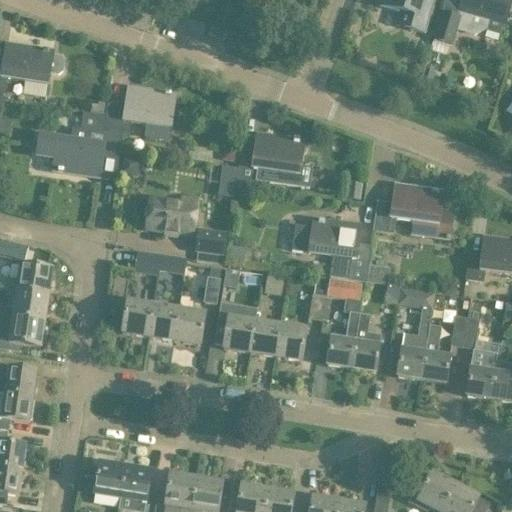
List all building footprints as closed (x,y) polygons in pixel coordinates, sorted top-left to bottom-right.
[(380,0),(378,7),(413,17),(409,31),(423,35),(432,0),(380,0)] [(462,0),(456,21),(440,16),(432,43),(452,49),(457,33),(474,37),(486,32),(489,21),(504,25),(511,0),(462,0)] [(0,105),(2,105),(6,81),(48,87),(49,77),(58,78),(62,74),(64,64),(60,59),(52,58),(53,53),(6,46),(2,66),(0,65),(0,105)] [(125,108),(107,105),(105,118),(103,132),(122,135),(129,136),(130,125),(145,127),(144,140),(168,143),(170,131),(175,97),(128,90),(125,108)] [(105,118),(90,116),(75,113),(70,142),(39,138),(36,159),(54,161),(52,174),(99,181),(115,183),(122,135),(103,132),(105,118)] [(11,124),(0,122),(0,136),(9,138),(11,124)] [(235,189),(254,192),(255,182),(309,189),(312,167),(300,166),(304,143),(256,137),(253,158),(240,157),(235,189)] [(238,154),(226,152),(225,163),(237,165),(238,154)] [(361,187),(347,186),(345,201),(358,203),(361,187)] [(449,243),(453,213),(440,211),(442,194),(394,187),(392,206),(377,203),(373,234),(393,237),(395,221),(411,223),(409,238),(449,243)] [(150,200),(145,232),(192,239),(197,200),(180,198),(180,204),(150,200)] [(367,275),(368,268),(371,249),(358,247),(360,229),(312,222),(311,230),(295,228),(291,253),(350,261),(348,283),(365,286),(366,275),(367,275)] [(195,257),(223,261),(226,238),(198,234),(195,257)] [(511,277),(511,243),(483,240),(481,258),(468,256),(464,282),(483,285),(484,275),(511,277)] [(157,273),(159,259),(137,255),(135,270),(157,273)] [(184,263),(159,259),(157,273),(182,277),(184,263)] [(46,299),(50,273),(18,268),(16,283),(4,281),(2,293),(15,295),(46,299)] [(369,275),(368,285),(386,287),(389,271),(368,268),(367,275),(369,275)] [(216,307),(220,282),(219,282),(220,272),(212,271),(211,281),(207,280),(202,305),(216,307)] [(240,275),(226,273),(224,283),(219,308),(232,310),(236,285),(238,286),(240,275)] [(268,273),(264,296),(281,299),(285,277),(268,273)] [(342,284),(339,301),(359,304),(361,287),(342,284)] [(385,291),(384,307),(395,308),(397,292),(385,291)] [(409,309),(430,312),(433,296),(399,291),(397,307),(398,307),(409,309)] [(15,295),(11,320),(42,325),(46,299),(15,295)] [(321,324),(325,299),(312,297),(308,322),(321,324)] [(151,309),(125,305),(120,336),(146,340),(151,309)] [(146,340),(172,343),(177,313),(151,309),(146,340)] [(511,310),(506,310),(503,323),(511,324),(511,310)] [(202,317),(177,313),(172,343),(198,347),(202,317)] [(462,351),(473,353),(470,370),(469,370),(464,399),(489,403),(496,355),(474,351),(478,323),(476,323),(478,315),(468,313),(466,321),(462,351)] [(325,368),(349,372),(358,317),(349,315),(346,333),(345,342),(330,340),(325,368)] [(369,318),(358,317),(349,372),(373,375),(379,338),(366,336),(369,318)] [(42,325),(11,320),(0,318),(0,351),(20,355),(21,347),(39,350),(42,325)] [(450,349),(462,351),(466,321),(454,319),(450,349)] [(222,352),(248,356),(252,325),(227,321),(222,352)] [(248,356),(273,360),(278,329),(252,325),(248,356)] [(420,383),(428,328),(419,326),(417,340),(402,338),(396,379),(420,383)] [(448,359),(436,357),(441,330),(428,328),(420,383),(444,387),(448,359)] [(278,329),(273,360),(299,364),(304,333),(278,329)] [(489,403),(511,406),(511,367),(506,366),(508,349),(498,347),(496,355),(489,403)] [(0,395),(31,401),(34,375),(6,371),(0,370),(0,395)] [(0,420),(27,425),(31,401),(0,395),(0,420)] [(0,445),(0,470),(21,473),(24,449),(0,445)] [(93,498),(120,502),(124,471),(98,467),(93,498)] [(0,508),(5,509),(7,497),(17,499),(21,473),(0,470),(0,508)] [(144,511),(150,474),(124,471),(120,502),(118,511),(144,511)] [(427,511),(429,510),(432,511),(441,511),(454,487),(431,475),(424,491),(416,487),(409,500),(407,505),(422,511),(427,511)] [(190,511),(195,481),(170,477),(164,511),(190,511)] [(376,502),(375,502),(373,511),(386,511),(388,504),(392,480),(379,478),(376,502)] [(217,511),(222,486),(195,481),(190,511),(217,511)] [(471,511),(478,499),(454,487),(441,511),(471,511)] [(237,511),(263,511),(266,493),(241,489),(237,511)] [(266,493),(263,511),(290,511),(293,497),(266,493)] [(310,511),(336,511),(337,504),(312,500),(310,511)]
